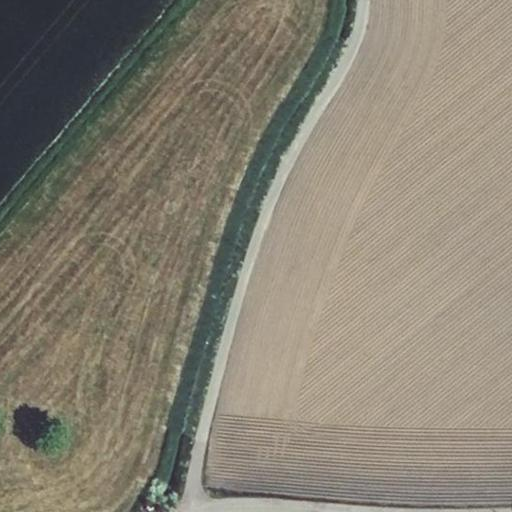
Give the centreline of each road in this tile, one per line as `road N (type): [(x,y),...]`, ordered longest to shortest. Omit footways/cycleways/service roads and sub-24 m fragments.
road 1 (track): [(363,0),(353,48),(269,209),(205,421),(190,511)]
road 2 (unclassified): [(208,511),(329,511)]
